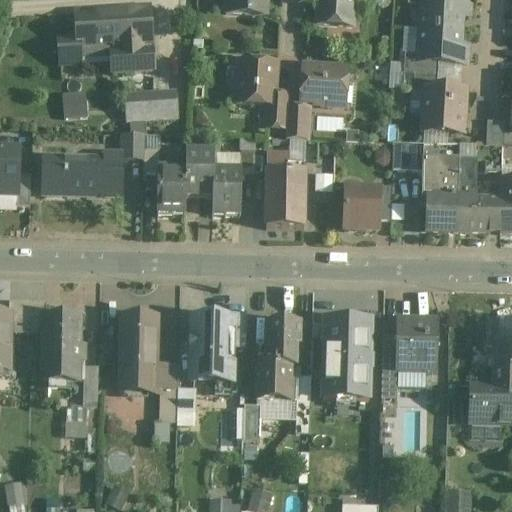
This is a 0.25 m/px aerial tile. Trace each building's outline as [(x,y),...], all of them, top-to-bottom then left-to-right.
[(226,0),(225,17),(265,19),(266,3),(269,0),(226,0)] [(317,0),(316,27),(352,29),(353,0),(317,0)] [(441,0),(407,0),(407,7),(421,8),(422,1),(441,2),(441,0)] [(441,2),(422,1),(421,8),(420,33),(460,35),(461,21),(469,20),(470,4),(441,2)] [(148,10),(75,15),(76,40),(77,56),(79,56),(111,54),(112,76),(132,75),(133,76),(153,75),(148,10)] [(460,35),(420,33),(418,57),(418,65),(438,66),(466,67),(467,51),(459,49),(460,35)] [(76,40),(58,41),(60,67),(80,65),(79,56),(77,56),(76,40)] [(438,66),(418,65),(418,57),(404,57),(403,76),(437,78),(438,66)] [(276,68),(240,66),(238,87),(234,91),(233,100),(237,104),(237,106),(266,108),(273,108),(274,99),(276,68)] [(346,72),(304,70),(302,104),(318,105),(322,109),(334,110),(338,106),(339,93),(345,87),(346,72)] [(437,78),(403,76),(402,92),(424,93),(424,91),(436,92),(437,78)] [(133,118),(183,115),(181,84),(131,88),(133,118)] [(436,92),(424,91),(424,93),(422,135),(462,138),(464,94),(436,92)] [(92,119),(90,94),(63,96),(65,121),(92,119)] [(288,100),(274,99),(273,108),(266,108),(265,130),(286,131),(287,112),(288,100)] [(308,113),(287,112),(286,131),(285,143),(306,144),(308,113)] [(504,126),(487,125),(485,152),(501,152),(503,152),(504,126)] [(143,139),(122,138),(121,158),(123,159),(122,163),(143,164),(143,153),(143,139)] [(317,148),(287,146),(286,162),(317,163),(317,148)] [(424,149),(393,148),(392,174),(421,175),(423,174),(424,149)] [(440,150),(424,149),(423,174),(421,175),(421,180),(439,181),(440,150)] [(18,151),(0,150),(0,198),(18,199),(18,151)] [(440,150),(439,181),(421,180),(421,203),(426,203),(425,235),(457,236),(458,168),(458,150),(440,150)] [(484,152),(458,150),(458,168),(476,168),(484,168),(484,152)] [(485,152),(484,152),(484,168),(484,176),(501,176),(501,152),(485,152)] [(159,153),(143,153),(143,164),(143,177),(157,177),(158,177),(159,172),(159,153)] [(198,162),(185,162),(185,172),(186,172),(185,202),(199,202),(205,202),(212,202),(212,172),(213,172),(214,154),(198,154),(198,162)] [(255,155),(240,155),(240,173),(240,179),(241,179),(254,179),(255,155)] [(104,163),(43,161),(42,199),(121,201),(122,163),(123,159),(121,158),(104,158),(104,163)] [(285,166),(285,177),(266,177),(265,232),(303,233),(304,167),(285,166)] [(476,168),(458,168),(457,236),(487,236),(488,203),(476,203),(476,168)] [(185,172),(159,172),(158,177),(157,177),(156,219),(184,220),(185,220),(185,202),(186,172),(185,172)] [(213,172),(212,172),(212,202),(212,220),(240,221),(241,179),(240,179),(240,173),(213,172)] [(511,183),(501,183),(499,237),(511,237),(511,183)] [(392,190),(378,190),(378,192),(380,192),(380,196),(379,224),(391,224),(392,190)] [(366,191),(345,191),(343,231),(354,231),(354,233),(378,234),(379,224),(380,196),(365,195),(366,191)] [(199,202),(185,202),(185,220),(184,220),(184,224),(191,224),(198,224),(199,202)] [(318,296),(317,318),(337,319),(337,297),(318,296)] [(33,305),(9,305),(8,317),(10,317),(10,337),(32,337),(33,305)] [(46,306),(33,305),(32,337),(43,338),(44,319),(44,318),(45,319),(46,306)] [(8,317),(0,316),(0,374),(9,375),(10,337),(10,317),(8,317)] [(246,316),(232,316),(232,322),(234,322),(233,352),(245,352),(246,316)] [(45,319),(44,319),(43,338),(42,384),(78,385),(78,364),(84,364),(85,348),(79,348),(79,319),(45,319)] [(156,321),(121,320),(119,373),(121,373),(120,394),(154,394),(154,393),(147,392),(148,374),(155,374),(156,321)] [(232,322),(191,321),(190,385),(214,386),(214,392),(230,392),(229,400),(231,400),(233,352),(234,322),(232,322)] [(301,325),(265,324),(264,369),(257,369),(256,403),(273,404),(274,400),(291,400),(292,370),(299,370),(301,325)] [(370,327),(338,326),(325,325),(324,358),(323,404),(368,405),(370,327)] [(437,327),(396,326),(396,351),(395,377),(396,377),(435,378),(437,327)] [(511,328),(492,328),(491,351),(497,351),(496,390),(495,403),(511,403),(511,328)] [(396,351),(382,351),(380,403),(396,403),(396,387),(396,377),(395,377),(396,351)] [(98,371),(83,371),(83,403),(97,403),(98,371)] [(310,381),(298,380),(298,390),(295,390),(295,406),(310,407),(310,384),(310,381)] [(496,390),(470,390),(469,428),(511,428),(511,403),(495,403),(496,390)] [(177,393),(159,392),(158,427),(176,427),(177,417),(177,393)] [(193,393),(177,393),(177,417),(192,417),(193,393)] [(260,409),(244,409),(243,445),(259,445),(260,409)] [(96,412),(74,411),(74,425),(86,426),(86,431),(96,432),(96,412)] [(26,511),(21,483),(5,486),(9,511),(26,511)] [(246,511),(268,511),(273,495),(251,490),(245,511),(246,511)] [(447,511),(471,511),(471,493),(447,494),(447,511)] [(239,511),(240,502),(210,502),(210,511),(239,511)]
